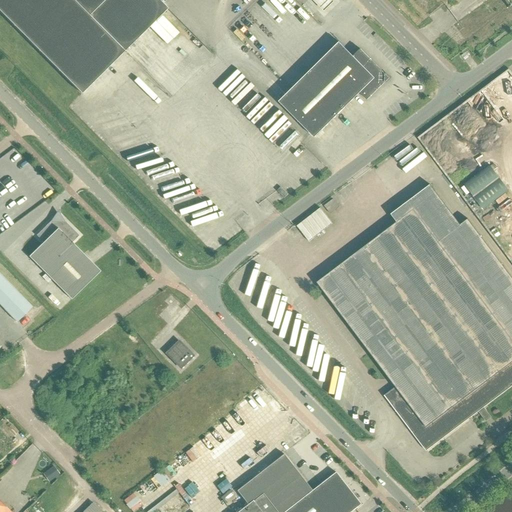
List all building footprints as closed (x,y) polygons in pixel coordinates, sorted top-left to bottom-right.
[(167,9),(158,0),(0,0),(0,11),(82,94),(167,9)] [(309,0),(320,11),(330,1),(328,0),(309,0)] [(353,56),(339,42),(279,102),(315,138),(360,93),(367,100),(389,78),(360,49),(353,56)] [(158,157),(130,158),(131,166),(158,165),(158,157)] [(461,185),(480,210),(507,191),(487,165),(461,185)] [(482,405),(511,382),(511,277),(468,219),(460,225),(430,185),(391,214),(397,223),(373,241),(404,281),(396,287),(474,390),(468,395),(472,400),(473,399),(481,409),(484,407),(482,405)] [(284,198),(288,195),(281,187),(278,191),(284,198)] [(309,242),(333,224),(320,208),(297,227),(309,242)] [(79,236),(65,222),(58,214),(36,236),(43,243),(29,257),(71,300),(100,271),(72,243),(79,236)] [(474,390),(396,287),(404,281),(373,241),(318,283),(396,387),(384,396),(426,451),(481,409),(473,399),(472,400),(468,395),(474,390)] [(0,306),(16,323),(32,307),(0,274),(0,306)] [(260,309),(269,278),(261,276),(253,307),(260,309)] [(166,353),(180,368),(193,356),(178,341),(166,353)] [(344,406),(349,380),(343,378),(337,405),(344,406)] [(228,401),(237,411),(257,392),(248,382),(228,401)] [(0,427),(13,441),(20,434),(5,418),(0,422),(0,427)] [(247,504),(237,511),(350,511),(360,504),(336,472),(312,490),(283,454),(236,491),(247,504)] [(59,474),(54,466),(48,470),(54,478),(59,474)] [(159,485),(166,480),(158,470),(151,476),(159,485)] [(130,511),(140,505),(131,492),(121,500),(130,511)] [(0,511),(10,511),(0,501),(0,511)]
